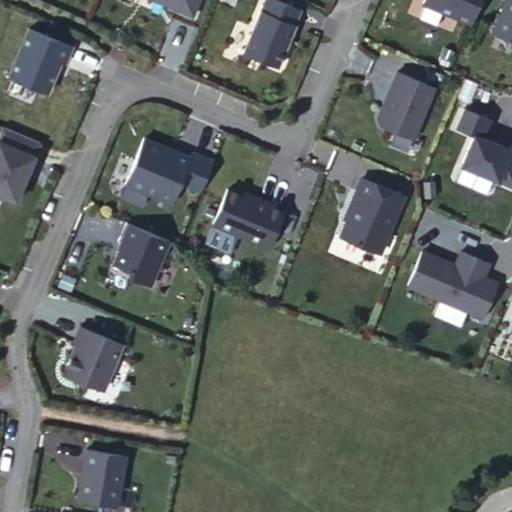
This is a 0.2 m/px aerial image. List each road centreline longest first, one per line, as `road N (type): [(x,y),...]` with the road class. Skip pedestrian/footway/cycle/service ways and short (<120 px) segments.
road 1 (residential): [(15,511),(30,430),(19,366),(23,320),(114,100),(147,84),(273,131),(296,133),(312,120)]
road 2 (residential): [(312,120),(365,0)]
